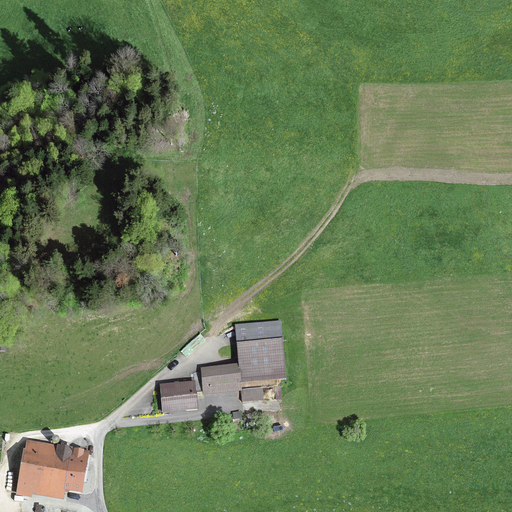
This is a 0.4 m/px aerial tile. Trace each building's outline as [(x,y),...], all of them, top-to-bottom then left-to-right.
[(285,325),(240,329),(245,385),(290,381),(285,325)] [(241,368),(204,371),(206,395),(242,392),(241,368)] [(197,385),(162,389),(165,414),(200,410),(197,385)] [(268,402),(268,391),(246,392),(246,403),(268,402)] [(87,458),(27,447),(19,493),(63,501),(64,493),(80,496),(87,458)]
